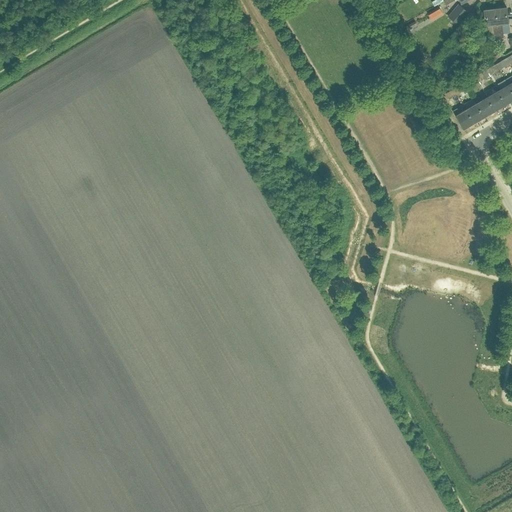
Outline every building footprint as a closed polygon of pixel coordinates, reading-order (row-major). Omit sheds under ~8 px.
[(458,4),(448,16),(458,25),(469,13),(458,4)] [(430,18),(441,11),(439,7),(427,13),(430,18)] [(498,35),(499,38),(503,38),(503,34),(502,24),(508,23),(506,7),(495,9),(498,35)] [(494,39),(499,38),(498,35),(495,9),(483,10),(486,26),(492,25),(494,36),(494,39)] [(408,30),(417,25),(415,21),(406,26),(408,30)] [(510,63),(507,58),(496,64),(500,69),(510,63)] [(500,69),(496,64),(486,70),(489,75),(500,69)] [(489,75),(486,70),(475,76),(479,82),(489,75)] [(479,82),(475,76),(465,82),(468,88),(479,82)] [(468,88),(465,82),(454,88),(457,94),(468,88)] [(511,90),(508,85),(498,91),(506,104),(511,100),(511,90)] [(449,99),(457,94),(454,88),(446,93),(449,99)] [(506,104),(498,91),(487,97),(495,111),(506,104)] [(495,111),(487,97),(477,103),(485,117),(495,111)] [(485,117),(477,103),(466,109),(474,123),(485,117)] [(452,111),(455,116),(463,129),(474,123),(466,109),(460,113),(457,108),(452,111)]
